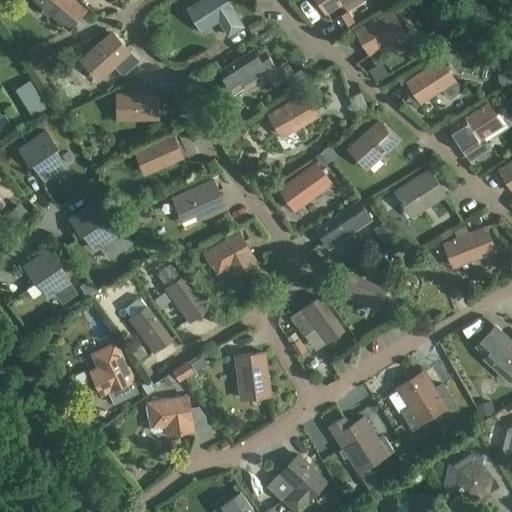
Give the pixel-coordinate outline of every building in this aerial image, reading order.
[(78,0),(34,0),(43,8),(41,10),(48,16),(50,14),(69,30),(88,9),(78,0)] [(229,0),(197,0),(187,7),(202,32),(219,21),(224,29),(229,36),(245,26),(236,10),(229,0)] [(347,1),(348,0),(317,0),(326,14),(347,1)] [(392,7),(354,29),(369,55),(407,33),(392,7)] [(348,11),(342,15),(348,24),(354,20),(348,11)] [(248,25),(253,33),(263,27),(258,19),(248,25)] [(112,29),(80,59),(99,81),(115,66),(124,76),(141,60),(112,29)] [(254,46),(219,69),(234,93),(246,85),(248,89),(269,76),(275,86),(295,72),(287,60),(278,66),(266,48),(258,53),(254,46)] [(408,83),(405,85),(411,94),(413,92),(421,104),(443,89),(449,98),(463,89),(441,56),(405,79),(408,83)] [(499,80),(502,86),(511,79),(511,73),(505,65),(499,69),(499,80)] [(33,117),(47,108),(30,80),(16,89),(33,117)] [(159,90),(116,91),(116,120),(160,119),(159,90)] [(369,108),(361,90),(350,94),(358,113),(369,108)] [(320,115),(306,92),(305,91),(268,112),(282,137),(320,115)] [(499,113),(497,114),(489,101),(465,116),(448,127),(464,153),(481,142),(480,140),(485,137),(487,140),(508,127),(505,124),(499,113)] [(379,117),(347,147),(367,169),(399,139),(379,117)] [(45,127),(18,147),(28,162),(31,160),(45,179),(65,164),(53,146),(57,143),(45,127)] [(174,131),(134,149),(145,175),(185,157),(174,131)] [(94,136),(89,139),(93,149),(99,147),(94,136)] [(317,157),(323,167),(338,156),(331,147),(317,157)] [(511,157),(497,167),(501,174),(499,175),(504,183),(506,181),(511,189),(511,157)] [(317,159),(278,187),(295,210),(315,196),(317,198),(324,193),(323,191),(334,182),(317,159)] [(429,166),(393,189),(412,217),(448,194),(429,166)] [(214,176),(171,196),(181,222),(199,214),(202,220),(228,208),(214,176)] [(453,176),(445,181),(451,190),(459,185),(453,176)] [(351,204),(316,228),(329,248),(365,224),(373,218),(360,198),(351,204)] [(123,226),(115,231),(114,233),(105,219),(107,219),(110,217),(98,199),(69,218),(81,236),(84,234),(95,251),(101,247),(109,259),(134,243),(123,226)] [(142,225),(135,213),(133,210),(124,215),(134,230),(142,225)] [(377,230),(384,239),(392,232),(384,223),(377,230)] [(456,236),(443,241),(453,268),(498,250),(487,224),(469,231),(466,224),(454,229),(456,236)] [(241,229),(202,251),(216,275),(254,254),(241,229)] [(389,243),(395,253),(404,247),(402,244),(405,242),(401,235),(389,243)] [(14,248),(21,242),(17,237),(10,243),(14,248)] [(51,244),(23,264),(33,279),(36,277),(50,296),(71,282),(58,263),(62,260),(51,244)] [(359,262),(371,279),(384,272),(372,254),(359,262)] [(454,275),(457,284),(496,268),(492,259),(454,275)] [(348,270),(339,292),(379,309),(388,287),(348,270)] [(193,286),(184,274),(183,273),(164,287),(189,322),(209,308),(193,286)] [(330,300),(336,296),(329,285),(324,288),(330,300)] [(320,294),(290,315),(305,334),(315,327),(326,343),(346,329),(320,294)] [(148,303),(128,317),(154,352),(174,338),(148,303)] [(511,378),(511,337),(495,322),(475,345),(485,354),(483,357),(510,382),(511,378)] [(300,337),(292,343),(299,354),(307,349),(300,337)] [(97,365),(89,369),(101,396),(111,391),(115,401),(139,390),(116,341),(91,352),(97,365)] [(266,350),(235,354),(241,399),(272,396),(266,350)] [(201,353),(190,361),(197,372),(208,365),(201,353)] [(187,359),(172,369),(179,380),(194,371),(187,359)] [(425,367),(409,377),(433,415),(456,401),(443,380),(436,384),(425,367)] [(172,371),(162,376),(167,385),(178,378),(172,371)] [(433,415),(409,377),(395,386),(406,404),(399,408),(412,429),(433,415)] [(189,393),(146,400),(150,428),(165,426),(167,434),(208,427),(205,410),(200,404),(191,406),(189,393)] [(491,399),(479,403),(483,415),(495,412),(491,399)] [(363,414),(350,423),(369,453),(362,457),(367,466),(394,449),(383,432),(378,436),(363,414)] [(350,423),(345,416),(330,426),(343,446),(339,449),(344,457),(348,454),(359,471),(367,466),(362,457),(369,453),(350,423)] [(474,432),(465,437),(469,445),(478,440),(474,432)] [(309,501),(311,498),(329,480),(299,451),(278,473),(292,487),(281,499),(295,511),(299,511),(306,506),(310,501),(309,501)] [(412,462),(405,451),(399,455),(406,466),(412,462)] [(453,464),(459,468),(456,482),(464,495),(478,498),(490,490),(493,476),(486,464),(482,463),(484,457),(471,453),(453,464)] [(367,466),(359,472),(370,489),(378,483),(367,466)] [(415,484),(424,478),(418,469),(409,475),(415,484)] [(403,503),(409,507),(407,511),(440,511),(435,502),(431,501),(432,495),(419,492),(403,503)] [(236,510),(233,511),(255,511),(243,493),(230,501),(236,510)]
